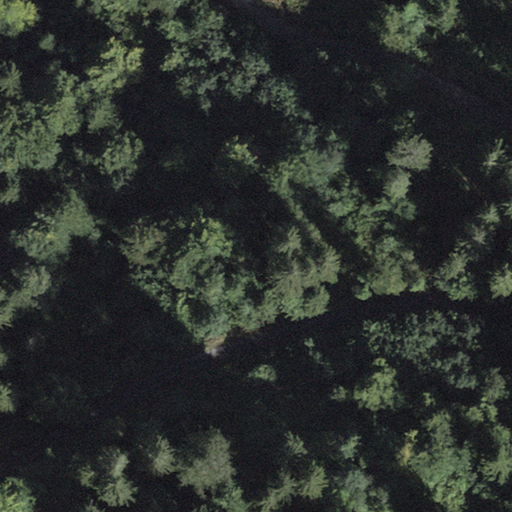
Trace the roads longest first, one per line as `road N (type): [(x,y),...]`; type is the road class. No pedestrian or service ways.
road 1 (track): [(511,308),(380,309),(230,348),(79,418),(0,467)]
road 2 (track): [(235,0),(511,117)]
